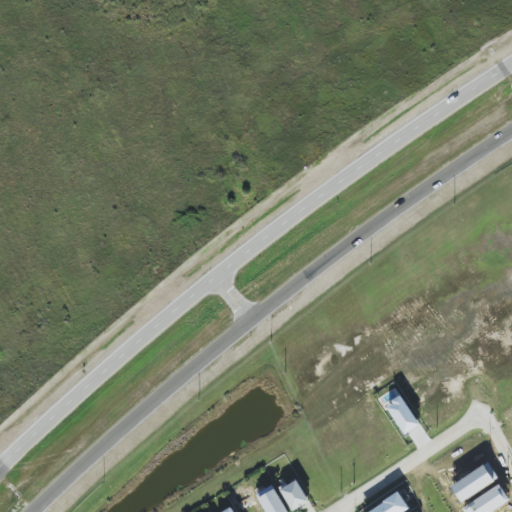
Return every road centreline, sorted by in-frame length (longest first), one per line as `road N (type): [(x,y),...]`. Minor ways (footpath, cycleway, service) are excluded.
road 1 (primary): [(511,65),(255,246),(0,469)]
road 2 (primary): [(36,511),(110,439),(337,253),(511,131)]
